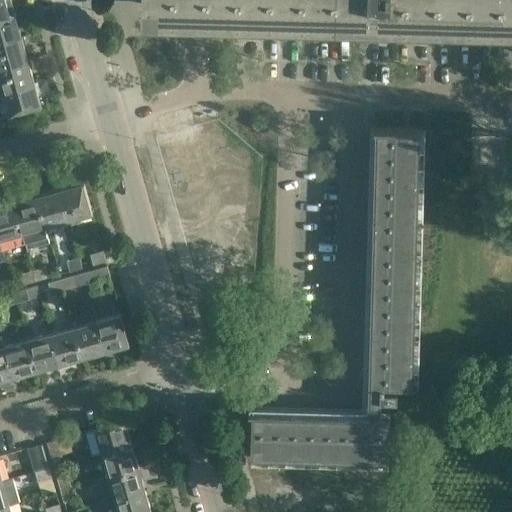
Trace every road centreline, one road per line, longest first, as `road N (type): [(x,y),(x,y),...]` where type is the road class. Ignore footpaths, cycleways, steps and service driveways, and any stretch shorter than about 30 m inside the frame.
road 1 (residential): [(356,97),(345,389),(276,386),(287,95)]
road 2 (residential): [(195,93),(196,29),(511,33)]
road 3 (unclassified): [(176,355),(112,129)]
road 4 (residential): [(0,411),(176,355)]
road 5 (unclassified): [(220,511),(176,355)]
road 6 (residential): [(356,97),(511,101)]
road 7 (unclassified): [(112,129),(74,0)]
